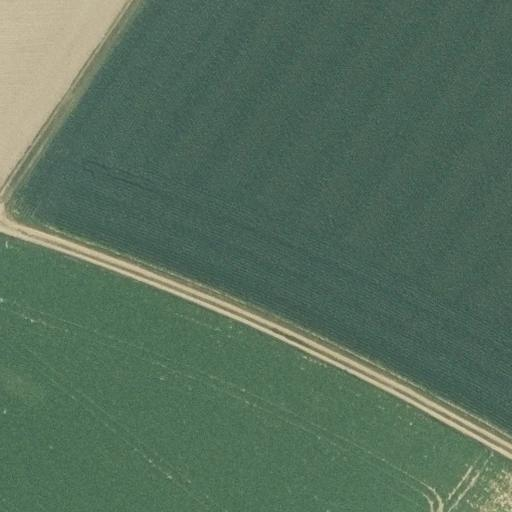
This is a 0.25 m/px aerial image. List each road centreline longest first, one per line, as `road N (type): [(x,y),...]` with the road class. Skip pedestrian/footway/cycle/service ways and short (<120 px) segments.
road 1 (track): [(511,463),(375,380),(203,297),(0,222)]
road 2 (track): [(125,0),(0,187)]
